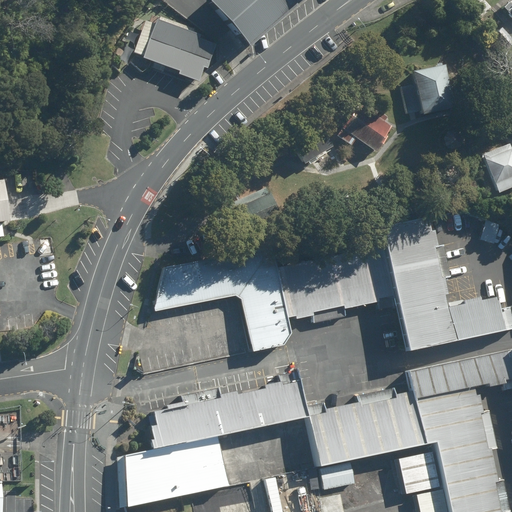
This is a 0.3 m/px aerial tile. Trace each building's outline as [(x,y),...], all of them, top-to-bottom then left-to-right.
[(199,0),(227,34),(269,0),(199,0)] [(483,0),(479,0),(471,10),(482,19),(492,7),(483,0)] [(216,45),(157,17),(138,57),(198,85),(216,45)] [(493,17),(488,21),(492,26),(497,21),(493,17)] [(511,38),(503,29),(494,36),(507,50),(511,44),(511,38)] [(414,73),(416,85),(401,89),(407,114),(422,110),(423,116),(455,109),(445,66),(414,73)] [(361,106),(338,137),(351,146),(356,138),(376,153),(388,137),(385,135),(391,127),(384,122),(387,118),(379,112),(376,117),(361,106)] [(320,130),(293,146),(305,165),(331,148),(320,130)] [(511,149),(511,148),(511,147),(511,140),(508,142),(510,145),(483,155),(499,194),(511,188),(511,149)] [(36,173),(7,174),(7,191),(37,189),(36,173)] [(0,223),(8,223),(7,210),(3,182),(0,182),(0,223)] [(245,205),(234,210),(244,233),(280,217),(270,194),(268,195),(265,190),(243,200),(245,205)] [(381,228),(385,247),(276,268),(272,248),(164,269),(155,308),(155,313),(235,297),(242,301),(252,353),(284,347),(291,335),(288,319),(295,317),(296,320),(312,317),(313,323),(345,317),(344,311),(379,304),(380,311),(400,307),(408,352),(505,333),(498,298),(481,302),(480,299),(464,302),(464,305),(448,308),(445,296),(448,295),(445,278),(450,277),(444,246),(438,247),(435,232),(432,233),(429,219),(381,228)] [(54,235),(41,236),(43,248),(55,246),(54,235)] [(277,384),(260,387),(261,391),(233,397),(232,393),(216,396),(214,390),(177,398),(178,404),(163,407),(163,411),(150,414),(153,427),(147,429),(150,441),(147,442),(149,451),(117,458),(119,509),(224,488),(214,437),(306,418),(316,468),(433,444),(443,491),(411,497),(414,511),(504,511),(499,482),(493,483),(487,451),(492,450),(485,415),(479,416),(476,397),(472,398),(470,388),(485,384),(485,389),(500,385),(501,390),(511,388),(511,351),(406,373),(410,393),(392,397),(390,390),(354,398),(355,404),(322,411),(320,405),(301,408),(294,374),(275,377),(277,384)] [(305,422),(289,424),(291,436),(307,433),(305,422)] [(438,488),(432,453),(395,460),(401,495),(438,488)] [(350,464),(320,470),(324,490),(354,484),(350,464)] [(265,481),(271,511),(281,511),(279,501),(285,500),(283,492),(278,493),(275,479),(265,481)]
